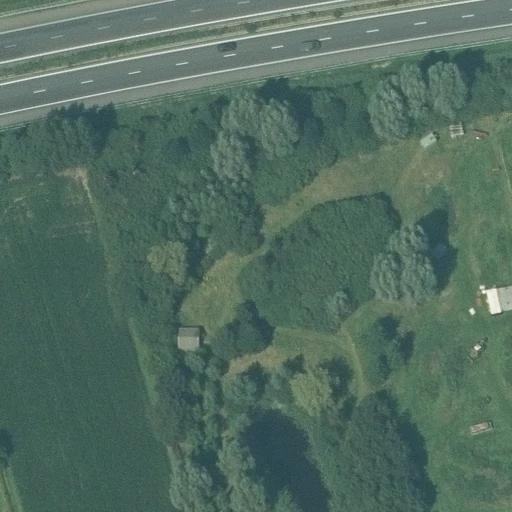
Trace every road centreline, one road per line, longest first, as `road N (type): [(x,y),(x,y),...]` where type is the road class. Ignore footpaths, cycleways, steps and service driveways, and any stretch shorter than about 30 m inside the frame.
road 1 (motorway): [(0,98),(511,9)]
road 2 (motorway): [(255,0),(0,47)]
